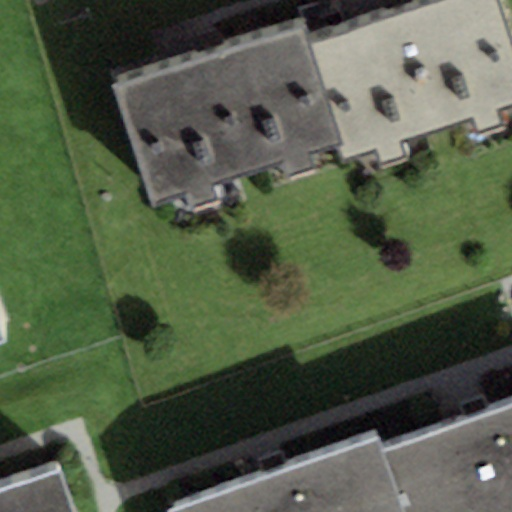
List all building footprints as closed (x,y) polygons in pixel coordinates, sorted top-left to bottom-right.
[(511,75),(480,0),(421,0),(292,41),(326,147),(328,165),(511,103),(511,75)] [(287,23),(98,82),(137,207),(326,147),(292,41),(287,23)] [(511,511),(511,394),(359,452),(380,511),(511,511)] [(354,437),(157,507),(159,511),(380,511),(359,452),(354,437)] [(54,511),(41,472),(0,485),(0,511),(54,511)]
